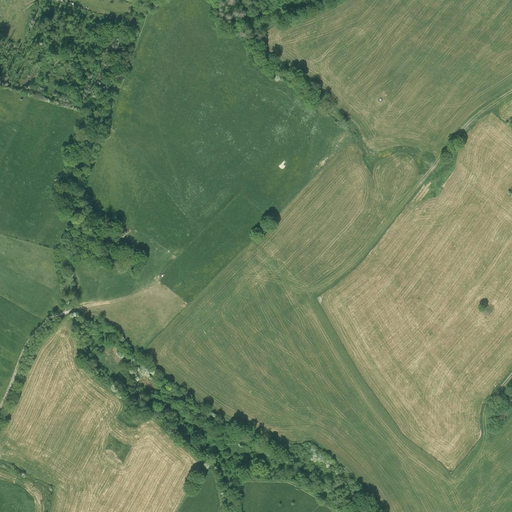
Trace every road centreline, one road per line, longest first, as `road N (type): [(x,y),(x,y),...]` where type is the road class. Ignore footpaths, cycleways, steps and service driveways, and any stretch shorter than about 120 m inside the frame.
road 1 (track): [(157,0),(89,166),(90,229),(63,273),(66,313)]
road 2 (track): [(511,92),(452,146),(324,294)]
road 3 (track): [(220,440),(130,375),(79,308)]
road 4 (track): [(79,308),(32,337),(0,406)]
